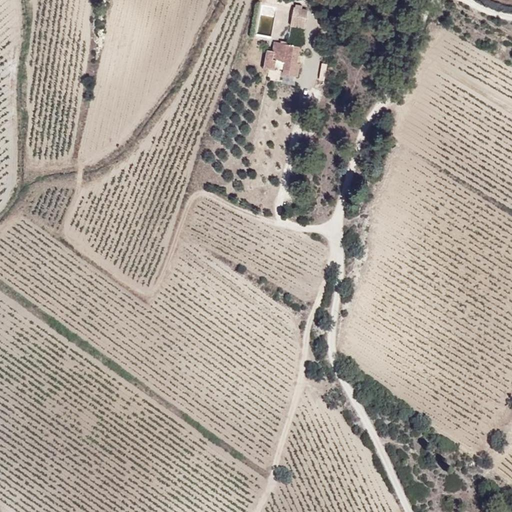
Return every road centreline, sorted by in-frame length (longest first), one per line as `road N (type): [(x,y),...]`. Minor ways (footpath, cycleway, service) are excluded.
road 1 (track): [(441,0),(358,148),(344,201),(335,325),(343,375),(413,511)]
road 2 (track): [(258,511),(292,411),(309,317),(342,241)]
road 3 (track): [(341,230),(279,217),(302,103)]
